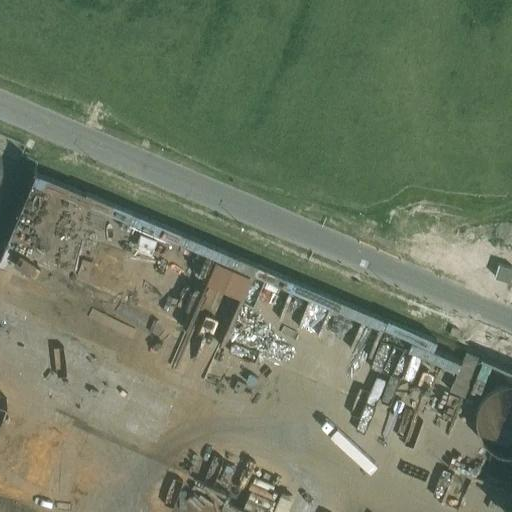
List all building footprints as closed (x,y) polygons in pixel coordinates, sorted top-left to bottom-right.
[(0,210),(0,241),(24,177),(174,232),(180,216),(19,158),(0,210)] [(31,264),(29,274),(46,278),(48,268),(31,264)] [(255,270),(247,291),(264,298),(273,276),(255,270)] [(259,325),(267,303),(245,296),(237,318),(259,325)] [(263,318),(278,323),(283,309),(268,304),(263,318)] [(456,337),(459,330),(451,328),(449,335),(456,337)] [(511,371),(464,386),(482,450),(511,441),(511,371)] [(163,496),(156,511),(197,511),(199,510),(163,496)]
